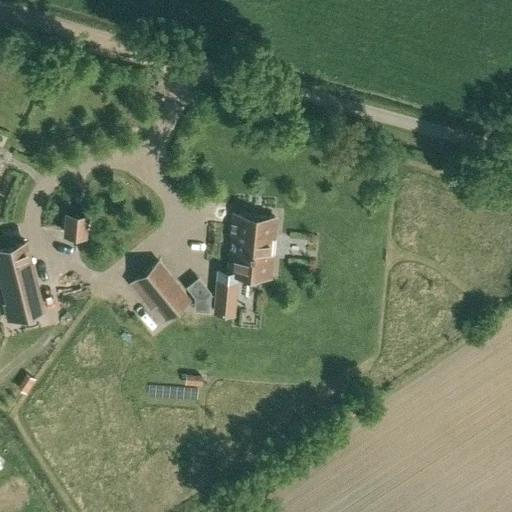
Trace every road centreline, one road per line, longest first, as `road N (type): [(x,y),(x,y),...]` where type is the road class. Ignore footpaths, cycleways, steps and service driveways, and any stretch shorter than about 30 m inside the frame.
road 1 (unclassified): [(511,146),(187,57)]
road 2 (track): [(187,57),(0,7)]
